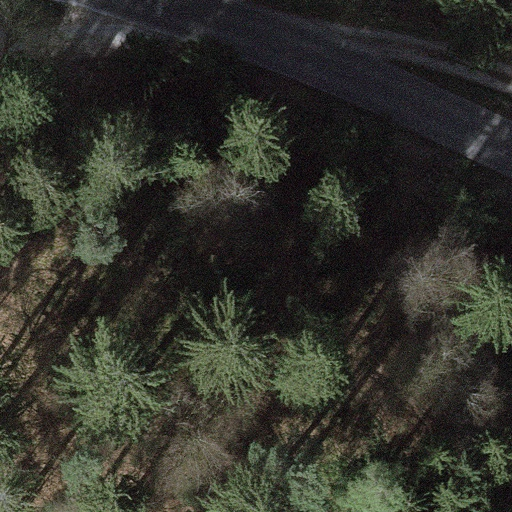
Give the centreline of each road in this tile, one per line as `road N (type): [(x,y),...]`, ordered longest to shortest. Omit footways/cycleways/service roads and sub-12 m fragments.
road 1 (unclassified): [(158,0),(511,148)]
road 2 (track): [(253,34),(511,64)]
road 3 (track): [(253,34),(90,47),(0,37)]
